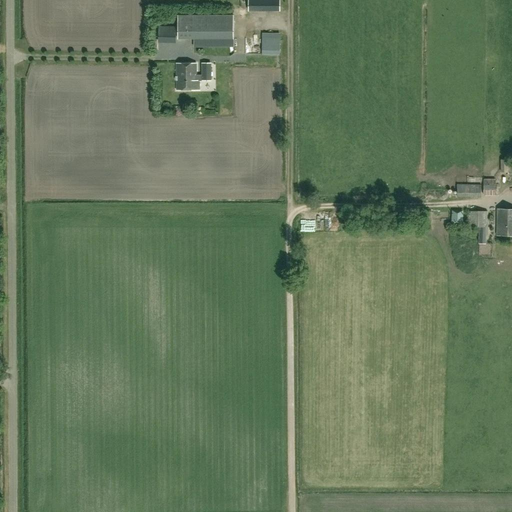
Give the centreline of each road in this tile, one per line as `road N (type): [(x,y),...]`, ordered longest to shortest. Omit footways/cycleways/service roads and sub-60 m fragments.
road 1 (unclassified): [(14,511),(10,0)]
road 2 (track): [(291,511),(290,20)]
